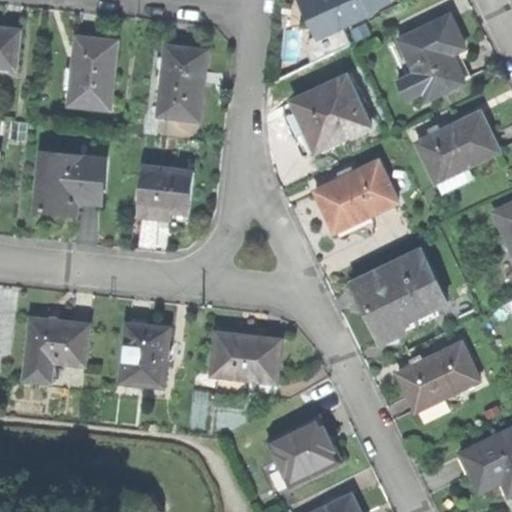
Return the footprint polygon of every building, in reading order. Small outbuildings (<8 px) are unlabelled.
[(301,0),(318,38),(345,25),(372,12),(371,10),(389,1),(388,0),(301,0)] [(400,41),(416,74),(398,83),(406,101),(425,92),(428,99),(464,82),(463,81),(470,77),(458,51),(464,48),(456,32),(449,17),(400,41)] [(0,25),(0,63),(18,65),(21,27),(0,25)] [(354,43),(345,25),(318,38),(311,41),(310,52),(315,62),(354,43)] [(78,33),(73,102),(113,105),(118,36),(99,35),(78,33)] [(400,41),(388,46),(398,67),(410,61),(400,41)] [(168,44),(163,114),(203,116),(205,84),(207,46),(168,44)] [(306,128),(317,151),(371,126),(348,77),(293,102),(306,128)] [(420,142),(439,181),(468,167),(501,151),(492,132),(482,112),(420,142)] [(64,141),(63,153),(86,154),(87,142),(64,141)] [(44,151),(40,206),(61,207),(83,209),(84,198),(108,199),(111,156),(86,154),(63,153),(44,151)] [(326,212),(335,230),(336,229),(335,228),(370,211),(372,214),(398,201),(377,160),(315,190),(326,212)] [(145,162),(142,213),(175,215),(175,207),(194,209),(197,165),(145,162)] [(473,176),(468,167),(439,181),(444,190),(473,176)] [(511,204),(495,213),(511,246),(511,204)] [(193,224),(194,209),(175,207),(175,215),(142,213),(141,221),(166,222),(193,224)] [(370,313),(384,342),(406,331),(402,323),(447,302),(423,252),(356,285),(370,313)] [(54,362),(85,365),(90,325),(58,322),(33,319),(29,359),(54,362)] [(128,323),(122,383),(165,387),(171,328),(149,325),(128,323)] [(219,325),(218,335),(245,338),(245,335),(246,335),(247,333),(240,332),(241,328),(219,325)] [(245,338),(218,335),(213,375),(219,376),(247,379),(277,382),(282,340),(261,338),(246,336),(246,335),(245,335),(245,338)] [(412,389),(421,407),(483,379),(466,342),(404,370),(412,389)] [(52,382),(54,362),(29,359),(27,379),(52,382)] [(245,396),(247,379),(219,376),(217,393),(245,396)] [(423,412),(427,420),(453,408),(449,399),(423,412)] [(282,468),(290,485),(291,486),(336,464),(324,438),(329,435),(325,426),(320,417),(269,441),(282,468)] [(511,429),(464,452),(473,472),(482,490),(507,478),(511,488),(511,429)] [(342,462),(329,435),(324,438),(336,464),(342,462)] [(278,491),(290,485),(282,468),(270,474),(278,491)] [(317,511),(360,511),(352,495),(317,511)]
